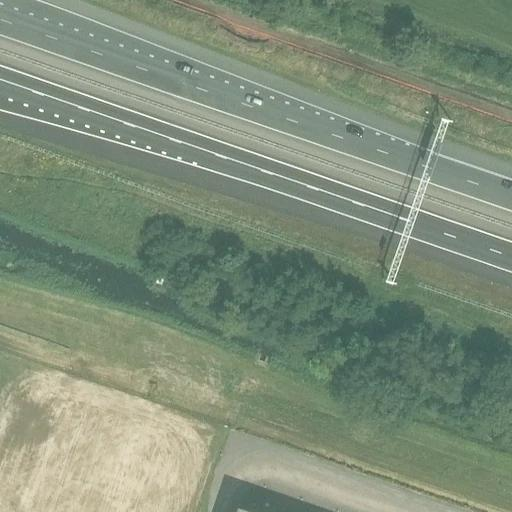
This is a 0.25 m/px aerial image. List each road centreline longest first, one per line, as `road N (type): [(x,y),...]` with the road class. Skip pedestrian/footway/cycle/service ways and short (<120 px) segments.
road 1 (motorway): [(0,79),(511,257)]
road 2 (motorway): [(511,196),(0,19)]
